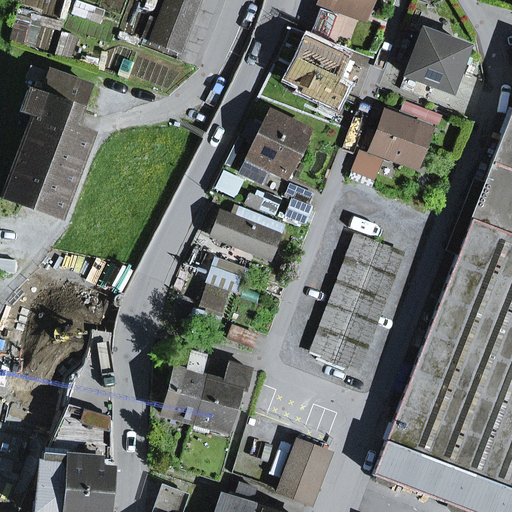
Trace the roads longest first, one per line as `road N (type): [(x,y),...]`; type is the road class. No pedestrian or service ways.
road 1 (tertiary): [(127,511),(131,345),(140,296),(279,0)]
road 2 (residential): [(404,0),(273,369),(369,410)]
road 3 (residential): [(465,0),(494,46),(496,89),(369,410)]
road 4 (track): [(0,305),(68,226),(108,130),(165,116)]
